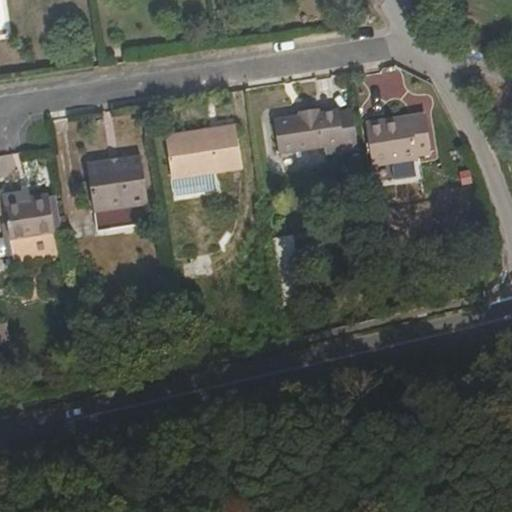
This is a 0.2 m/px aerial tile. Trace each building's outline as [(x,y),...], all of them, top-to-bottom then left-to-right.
[(347,136),(341,103),(323,105),(322,100),(297,105),(298,110),(276,114),(281,148),(347,136)] [(426,112),(387,120),(388,125),(427,119),(426,112)] [(388,125),(387,120),(367,123),(373,164),(417,158),(417,154),(433,151),(427,119),(388,125)] [(235,121),(166,132),(172,175),(243,163),(235,121)] [(141,152),(87,162),(98,227),(154,218),(141,152)] [(72,253),(68,230),(57,232),(51,195),(22,199),(22,205),(5,208),(8,227),(14,262),(72,253)] [(385,227),(382,209),(367,211),(369,229),(385,227)]
